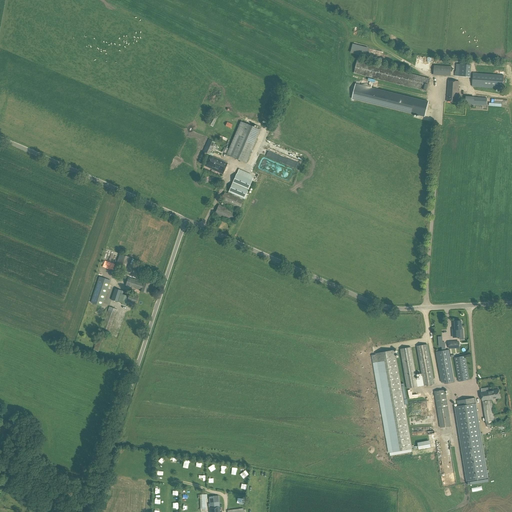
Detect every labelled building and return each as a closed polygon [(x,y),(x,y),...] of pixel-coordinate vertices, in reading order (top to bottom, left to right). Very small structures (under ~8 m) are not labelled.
[(351,41),(349,48),(365,53),(367,45),(351,41)] [(352,70),(421,85),(422,80),(427,81),(428,74),(354,59),(352,70)] [(453,61),(453,73),(465,73),(465,61),(453,61)] [(473,73),(472,87),(502,89),(503,85),(509,86),(509,79),(503,79),(503,75),(473,73)] [(354,80),(350,97),(423,113),(427,98),(368,85),(368,83),(354,80)] [(448,81),(447,101),(458,102),(458,90),(459,85),(459,82),(448,81)] [(212,113),(207,124),(213,127),(218,116),(212,113)] [(240,122),(226,155),(245,163),(260,130),(240,122)] [(210,141),(204,152),(210,155),(209,155),(211,156),(206,167),(212,169),(212,171),(215,172),(216,171),(222,174),(227,163),(213,156),(214,154),(211,153),(215,143),(210,141)] [(236,176),(228,193),(243,199),(251,181),(236,175),(236,176)] [(224,193),(220,202),(239,210),(242,201),(224,193)] [(218,206),(214,215),(233,223),(237,214),(218,206)] [(120,254),(114,269),(123,273),(129,257),(120,254)] [(99,276),(90,302),(102,306),(111,280),(99,276)] [(129,276),(126,286),(147,293),(150,284),(129,276)] [(115,288),(111,300),(118,302),(121,291),(115,288)] [(129,294),(126,302),(135,305),(138,297),(129,294)] [(109,307),(100,332),(100,333),(105,334),(108,335),(117,309),(109,307)] [(455,329),(453,329),(453,337),(460,337),(459,333),(463,333),(463,329),(461,329),(461,321),(454,321),(455,329)] [(100,332),(93,351),(98,353),(105,334),(100,333),(100,332)] [(428,345),(417,347),(424,386),(434,384),(428,345)] [(411,348),(401,349),(407,389),(418,387),(411,348)] [(394,350),(376,353),(394,452),(412,449),(394,350)] [(449,350),(436,352),(441,382),(444,382),(445,384),(454,382),(449,350)] [(465,356),(454,358),(459,381),(469,380),(465,356)] [(498,389),(481,392),(482,401),(500,398),(498,389)] [(445,390),(435,392),(440,428),(451,426),(445,390)] [(458,406),(455,407),(467,481),(489,478),(475,398),(457,401),(458,406)] [(491,400),(482,402),(486,424),(487,424),(493,423),(495,423),(491,400)] [(22,424),(16,436),(18,437),(25,425),(22,424)] [(452,469),(440,470),(441,481),(453,480),(452,469)] [(1,485),(0,486),(0,489),(10,494),(12,490),(1,485)] [(209,503),(208,503),(209,508),(209,511),(220,511),(220,507),(218,495),(209,496),(209,503)]
